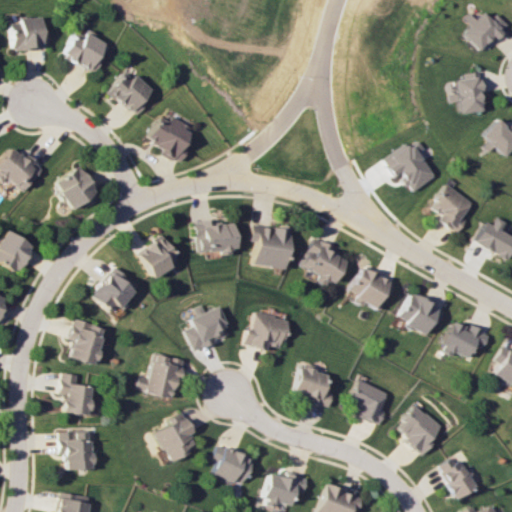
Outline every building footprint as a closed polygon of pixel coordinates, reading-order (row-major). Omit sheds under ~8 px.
[(494,13),(488,19),(481,11),(459,33),(479,52),(506,24),(494,13)] [(43,47),(42,29),(35,30),(35,16),(12,17),(12,22),(4,22),(6,49),(43,47)] [(92,71),(104,42),(81,32),(80,34),(68,30),(57,57),(92,71)] [(133,115),(141,102),(138,99),(145,87),(118,69),(102,94),(133,115)] [(480,110),(475,71),(460,73),(460,78),(450,79),(452,94),(444,95),(445,102),(454,101),(455,113),(480,110)] [(153,116),(139,141),(175,160),(182,147),(176,144),(186,127),(165,115),(162,121),(153,116)] [(478,135),(487,143),(486,144),(499,156),(506,148),(511,153),(511,152),(511,128),(507,124),(505,127),(494,117),(478,135)] [(429,176),(413,151),(418,148),(413,140),(404,146),(402,144),(378,160),(388,176),(395,172),(407,190),(429,176)] [(37,167),(20,153),(17,157),(5,147),(0,152),(0,177),(18,191),(37,167)] [(66,209),(78,201),(81,205),(94,196),(73,165),(48,183),(66,209)] [(457,216),(467,201),(441,184),(425,207),(436,214),(433,219),(453,232),(462,219),(457,216)] [(471,242),(504,258),(511,241),(511,236),(497,229),(501,221),(492,217),(488,224),(481,220),(471,242)] [(215,250),(215,254),(229,254),(227,222),(210,223),(210,219),(189,220),(190,251),(215,250)] [(248,263),(280,268),(286,229),(248,223),(245,240),(251,241),(248,263)] [(145,277),(171,263),(157,236),(130,250),(145,277)] [(312,278),(328,286),(341,260),(327,253),(330,246),(309,236),(295,264),(314,274),(312,278)] [(107,314),(130,285),(108,266),(84,295),(107,314)] [(344,294),(377,309),(390,281),(356,266),(344,294)] [(439,309),(406,292),(392,319),(420,333),(425,322),(432,325),(439,309)] [(186,317),(190,326),(181,329),(190,350),(226,334),(214,305),(186,317)] [(240,344),(262,348),(263,344),(278,347),(284,317),(251,311),(248,328),(243,328),(240,344)] [(62,357),(93,364),(96,350),(92,349),(98,326),(67,319),(63,339),(66,339),(62,357)] [(460,357),(468,344),(476,348),(483,334),(464,323),(462,328),(448,320),(433,346),(448,354),(449,351),(460,357)] [(482,372),(506,386),(507,383),(511,385),(511,353),(498,345),(482,372)] [(167,397),(171,379),(177,380),(182,359),(151,352),(145,377),(135,375),(132,389),(167,397)] [(288,392),(303,395),(302,401),(323,406),(327,391),(319,389),(323,373),(294,366),(288,392)] [(383,392),(355,378),(344,402),(356,408),(354,414),(375,424),(382,410),(376,407),(383,392)] [(417,454),(428,442),(424,438),(436,426),(411,403),(396,419),(400,423),(392,431),(417,454)] [(164,460),(194,446),(178,412),(162,419),(164,425),(150,431),(164,460)] [(60,467),(92,467),(91,452),(85,452),(84,430),(53,431),(53,453),(60,453),(60,467)] [(236,485),(248,458),(213,443),(207,458),(212,461),(207,472),(236,485)] [(450,498),(470,486),(451,455),(434,465),(444,481),(441,483),(450,498)] [(264,472),(256,503),(270,506),(271,501),(284,505),(288,490),(298,492),(302,476),(281,471),(279,477),(264,472)] [(310,511),(343,511),(344,510),(349,511),(351,511),(357,497),(322,483),(310,511)] [(52,511),(82,511),(86,497),(56,491),(52,511)]
